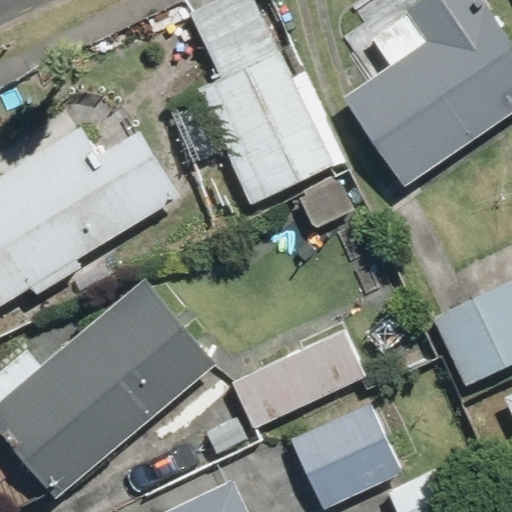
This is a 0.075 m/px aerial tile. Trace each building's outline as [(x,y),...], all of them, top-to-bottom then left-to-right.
[(195,93),(252,207),(337,165),(254,0),(220,0),(190,15),(222,79),(195,93)] [(343,101),(404,191),(511,117),(511,40),(484,0),(431,0),(373,40),(392,68),(343,101)] [(81,129),(0,178),(0,310),(33,290),(38,297),(84,269),(79,262),(182,199),(140,131),(98,157),(81,129)] [(0,433),(59,503),(221,366),(147,280),(43,367),(29,351),(0,375),(0,433)] [(511,284),(436,320),(468,389),(511,368),(511,284)] [(348,330),(235,381),(257,430),(370,379),(348,330)] [(375,404),(292,442),(323,509),(406,471),(375,404)] [(468,453),(387,491),(397,511),(471,511),(491,503),(468,453)] [(249,511),(235,482),(171,511),(249,511)]
